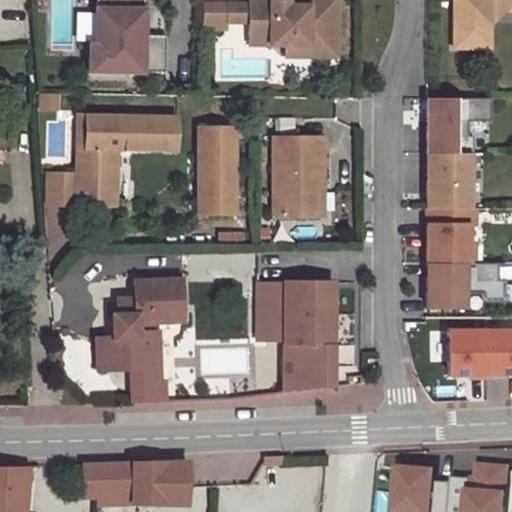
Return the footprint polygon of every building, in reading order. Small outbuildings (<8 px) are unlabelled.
[(142,0),(95,0),(95,45),(88,45),(88,72),(164,73),(164,37),(141,37),(142,0)] [(306,57),(335,57),(335,0),(268,0),(269,2),(248,2),(248,5),(227,5),(226,22),(247,22),(247,37),(269,38),(268,45),(285,45),(290,40),(306,41),(306,57)] [(450,0),(451,47),(487,47),(487,21),(499,9),(508,0),(450,0)] [(511,0),(508,0),(499,9),(511,9),(511,0)] [(226,22),(227,5),(202,5),(202,29),(226,30),(226,22)] [(90,11),(76,11),(77,38),(91,37),(90,11)] [(290,40),(285,45),(285,57),(306,57),(306,41),(290,40)] [(424,97),(424,152),(467,152),(470,152),(470,134),(465,134),(465,120),(487,119),(487,97),(470,97),(424,97)] [(175,117),(84,115),(83,147),(77,147),(76,174),(76,204),(114,205),(114,149),(175,150),(175,117)] [(207,214),(243,214),(241,129),(206,129),(207,214)] [(282,218),(323,217),(323,187),(330,187),(329,139),(281,139),(282,218)] [(424,152),(424,207),(432,207),(467,207),(467,152),(424,152)] [(76,204),(76,174),(47,174),(46,203),(76,204)] [(425,261),(466,261),(466,242),(466,224),(472,224),(472,207),(467,207),(432,207),(432,223),(425,223),(425,261)] [(466,261),(425,261),(425,307),(466,307),(466,292),(480,292),(480,299),(501,299),(500,278),(493,278),(492,261),(473,261),(466,261)] [(129,371),(138,370),(138,356),(156,355),(155,332),(152,332),(152,324),(180,322),(179,282),(132,284),(132,301),(115,302),(115,318),(110,318),(111,341),(94,341),(95,372),(129,371)] [(284,345),(284,394),(331,388),(331,287),(256,287),(257,345),(284,345)] [(511,327),(482,328),(482,374),(499,374),(499,370),(511,370),(511,327)] [(482,328),(445,328),(445,371),(466,371),(466,374),(482,374),(482,328)] [(157,384),(156,355),(138,356),(138,370),(129,371),(129,385),(157,384)] [(129,385),(130,405),(162,403),(161,384),(157,384),(129,385)] [(190,467),(189,465),(128,463),(83,465),(83,496),(130,496),(130,505),(187,505),(187,502),(197,502),(197,467),(190,467)] [(18,511),(24,471),(0,469),(0,511),(18,511)]
